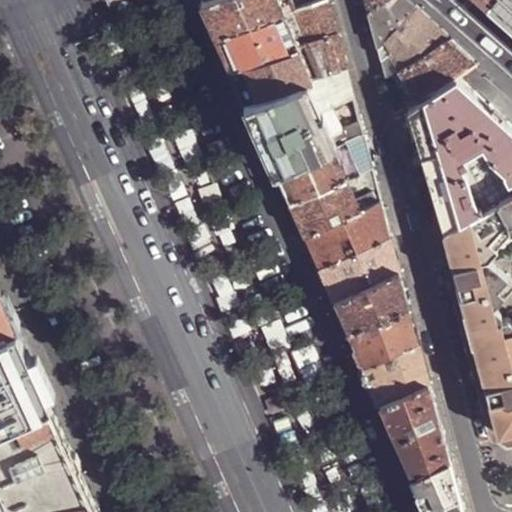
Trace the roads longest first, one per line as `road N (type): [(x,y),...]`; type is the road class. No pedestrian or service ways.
road 1 (secondary): [(266,511),(35,0)]
road 2 (residential): [(410,511),(185,0)]
road 3 (unclassified): [(485,511),(351,0)]
road 4 (trunk): [(0,305),(511,434)]
road 5 (trunk): [(511,433),(0,305)]
road 6 (residential): [(125,511),(0,228)]
